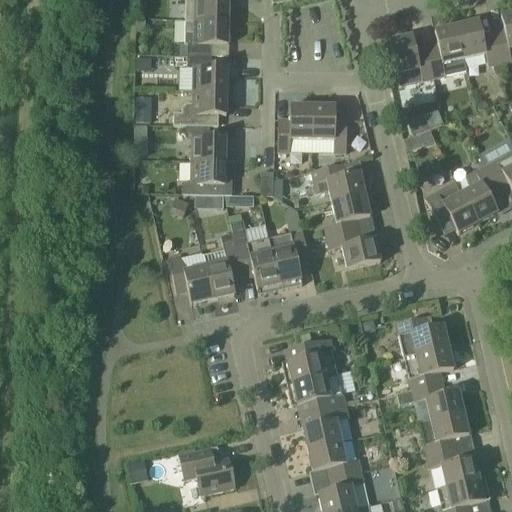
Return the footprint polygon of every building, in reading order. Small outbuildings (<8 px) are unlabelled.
[(228,25),(228,1),(212,1),(212,0),(188,0),(188,1),(187,23),(186,23),(186,24),(194,24),(228,25)] [(511,51),(511,16),(500,19),(505,38),(493,41),(499,67),(511,64),(508,52),(511,51)] [(228,25),(194,24),(194,35),(185,35),(185,47),(179,47),(179,58),(187,59),(211,60),(211,48),(227,48),(228,25)] [(456,29),(463,62),(485,58),(488,70),(499,67),(493,41),(482,43),(478,24),(456,29)] [(463,62),(456,29),(434,34),(438,54),(427,56),(433,82),(466,75),(463,63),(463,62)] [(433,82),(427,56),(416,59),(411,39),(389,44),(399,90),(433,82)] [(211,60),(187,59),(187,71),(193,71),(192,94),(226,95),(227,72),(211,71),(211,60)] [(226,95),(192,94),(192,107),(188,107),(182,113),(182,117),(174,117),(174,129),(185,129),(218,130),(218,118),(226,118),(226,95)] [(290,143),(312,144),(312,110),(290,109),(290,123),(278,123),(277,156),(290,156),(290,143)] [(312,110),(312,144),(333,144),(333,157),(345,157),(346,124),(334,124),(335,110),(312,110)] [(438,114),(427,118),(432,132),(443,127),(438,114)] [(151,116),(135,116),(134,126),(150,126),(151,116)] [(218,130),(185,129),(185,142),(191,142),(191,165),(225,165),(225,142),(209,142),(209,130),(218,130)] [(430,134),(417,138),(421,151),(435,146),(430,134)] [(147,147),(134,147),(134,159),(147,159),(147,147)] [(511,155),(485,170),(498,194),(508,188),(511,195),(511,155)] [(225,165),(191,165),(190,187),(182,186),(182,198),(224,199),(231,199),(232,179),(224,179),(225,165)] [(329,195),(331,206),(364,198),(359,177),(346,180),(343,168),(311,175),(316,198),(329,195)] [(461,197),(477,227),(497,217),(488,199),(498,194),(485,170),(465,180),(471,191),(461,197)] [(273,176),(261,175),(260,199),(272,200),(273,176)] [(477,227),(461,197),(455,186),(425,202),(435,221),(438,226),(441,231),(445,238),(455,233),(458,238),(477,227)] [(364,198),(331,206),(336,227),(324,230),(326,242),(358,235),(356,223),(369,220),(364,198)] [(213,199),(213,212),(223,212),(223,199),(213,199)] [(226,210),(233,210),(233,199),(231,199),(224,199),(226,210)] [(175,201),(171,212),(184,217),(188,206),(175,201)] [(438,226),(435,221),(426,226),(429,238),(441,231),(438,226)] [(280,294),(268,242),(248,247),(243,223),(230,226),(233,240),(235,250),(241,277),(253,274),(258,299),(280,294)] [(302,234),(268,242),(280,294),(302,289),(296,264),(308,261),(302,234)] [(358,235),(326,242),(329,254),(341,251),(346,273),(380,265),(375,243),(361,246),(358,235)] [(205,270),(212,304),(234,299),(230,279),(241,277),(235,250),(233,240),(221,243),(223,253),(202,258),(205,270)] [(205,270),(184,275),(181,263),(169,265),(175,292),(186,289),(191,309),(212,304),(205,270)] [(398,340),(403,361),(448,351),(447,349),(452,348),(448,328),(433,331),(430,320),(395,328),(397,340),(398,340)] [(281,367),(286,388),(325,379),(320,358),(332,355),(330,343),(284,354),(286,365),(281,367)] [(448,351),(403,361),(408,383),(407,383),(410,394),(442,387),(439,376),(453,373),(448,351)] [(325,379),(286,388),(292,410),(297,409),(299,420),(345,410),(342,398),(330,401),(325,379)] [(442,387),(410,394),(396,397),(399,409),(425,403),(430,424),(463,417),(458,395),(445,398),(442,387)] [(345,410),(299,420),(307,453),(340,445),(336,424),(348,421),(345,410)] [(463,417),(430,424),(435,446),(423,449),(425,460),(457,453),(455,442),(468,439),(463,417)] [(334,482),(360,476),(358,464),(345,467),(340,445),(307,453),(312,475),(331,471),(334,482)] [(228,462),(223,463),(213,465),(210,452),(179,459),(184,483),(196,481),(201,500),(234,492),(228,462)] [(457,453),(425,460),(428,472),(441,469),(445,490),(436,493),(437,493),(484,482),(484,481),(479,483),(474,461),(460,464),(457,453)] [(320,511),(354,511),(356,511),(351,490),(363,487),(360,476),(334,482),(336,493),(317,498),(320,511)] [(484,482),(437,493),(440,511),(470,511),(470,508),(489,504),(484,482)]
